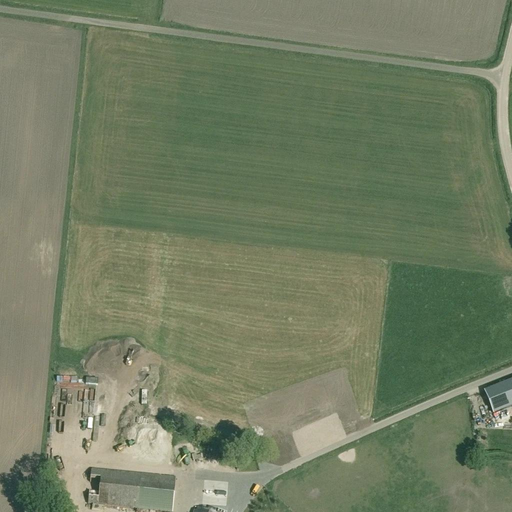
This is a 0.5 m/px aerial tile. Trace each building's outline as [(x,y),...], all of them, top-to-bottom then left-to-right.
[(484,392),(489,404),(511,395),(511,388),(509,382),(484,392)] [(75,390),(76,407),(74,407),(74,417),(86,417),(86,423),(91,423),(91,414),(87,414),(87,406),(93,406),(93,396),(88,396),(88,390),(75,390)] [(261,444),(302,426),(295,409),(253,427),(261,444)] [(78,433),(78,445),(90,444),(89,432),(78,433)] [(175,464),(86,455),(81,503),(171,511),(175,464)] [(216,470),(221,457),(216,455),(211,468),(216,470)] [(226,511),(232,498),(206,488),(196,511),(226,511)]
